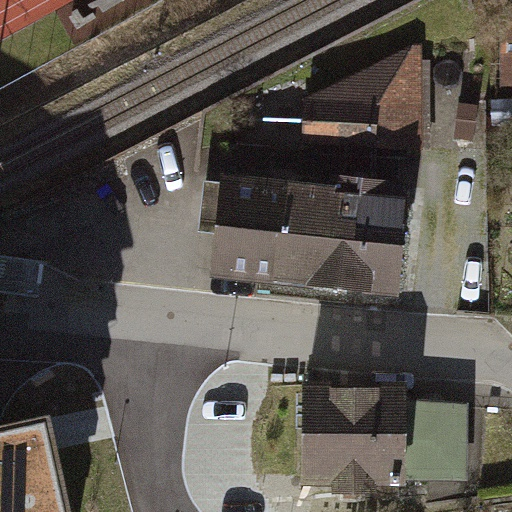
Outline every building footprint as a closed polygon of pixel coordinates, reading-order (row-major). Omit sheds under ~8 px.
[(511,13),(500,13),(500,105),(511,105),(511,13)] [(425,58),(302,117),(303,170),(427,169),(425,58)] [(403,318),(414,210),(217,190),(206,298),(403,318)] [(403,392),(307,390),(306,475),(338,476),(338,488),(370,489),(370,476),(464,477),(465,407),(402,407),(403,392)] [(0,511),(65,511),(46,420),(0,428),(0,511)]
